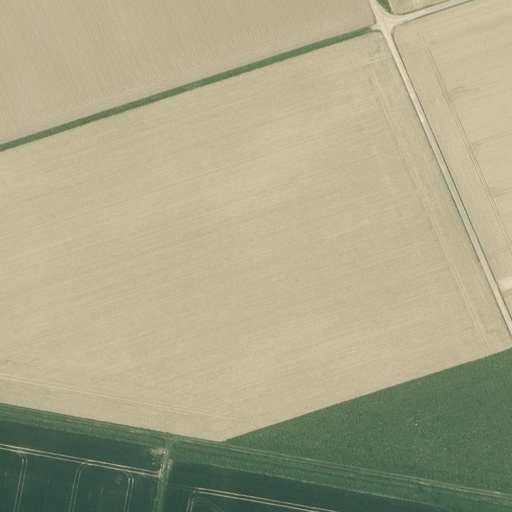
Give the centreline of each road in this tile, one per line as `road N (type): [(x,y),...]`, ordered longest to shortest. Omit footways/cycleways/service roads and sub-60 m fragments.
road 1 (track): [(0,406),(511,499)]
road 2 (track): [(0,156),(389,30)]
road 3 (track): [(376,0),(511,316)]
